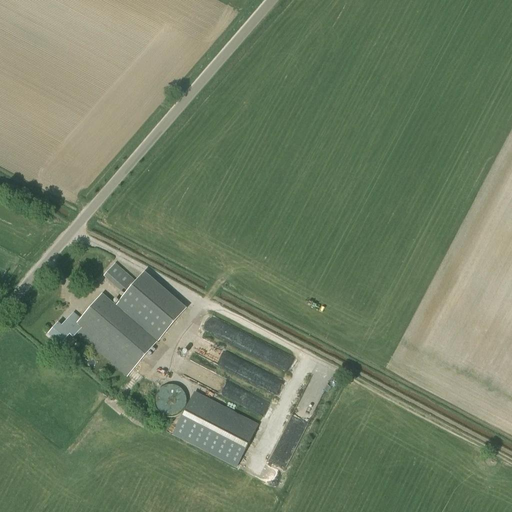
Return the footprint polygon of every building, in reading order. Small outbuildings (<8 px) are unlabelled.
[(121,292),(132,280),(114,265),(104,277),(121,292)] [(122,313),(102,295),(80,321),(73,314),(62,328),(58,324),(48,335),(60,345),(69,335),(72,337),(77,333),(127,377),(156,342),(159,339),(125,309),(122,313)] [(39,311),(47,313),(49,306),(41,304),(39,311)] [(233,341),(238,326),(214,317),(208,332),(233,341)] [(251,335),(250,338),(247,337),(243,347),(271,360),(277,347),(251,335)] [(302,395),(322,404),(336,371),(316,363),(302,395)] [(167,418),(169,418),(172,418),(175,417),(177,416),(180,415),(182,413),(183,411),(185,409),(186,406),(186,403),(186,401),(186,398),(185,396),(184,393),(182,391),(180,389),(178,388),(175,387),(173,386),(170,386),(167,386),(165,387),(162,388),(160,390),(158,391),(156,394),(155,396),(154,399),(154,402),(154,404),(155,407),(156,409),(158,412),(160,414),(162,415),(164,417),(167,418)] [(235,468),(257,426),(213,403),(191,445),(235,468)] [(273,460),(288,467),(306,430),(291,423),(273,460)]
